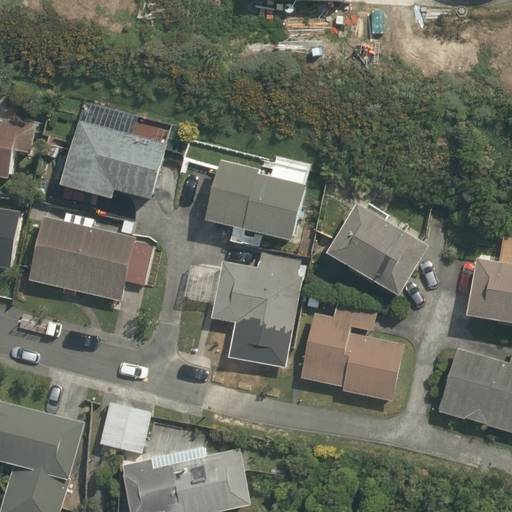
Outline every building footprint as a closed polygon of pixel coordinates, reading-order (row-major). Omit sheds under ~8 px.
[(33,156),(38,126),(0,120),(0,180),(11,182),(15,153),(33,156)] [(153,203),(169,146),(79,121),(61,187),(113,201),(115,192),(153,203)] [(220,162),(205,222),(293,243),(307,186),(260,175),(261,171),(220,162)] [(430,248),(357,204),(326,256),(400,300),(430,248)] [(0,269),(11,271),(22,212),(0,208),(0,269)] [(136,244),(138,239),(45,217),(30,281),(122,302),(127,283),(146,287),(155,248),(136,244)] [(499,264),(477,260),(467,318),(511,325),(511,237),(504,236),(499,264)] [(232,342),(290,353),(305,277),(300,276),(303,260),(263,253),(260,269),(223,262),(212,320),(235,324),(232,342)] [(406,345),(351,334),(352,328),(374,333),(379,313),(337,304),(334,318),(316,314),(302,379),(344,388),(343,392),(394,403),(406,345)] [(458,349),(440,413),(511,433),(511,355),(509,364),(458,349)] [(61,511),(85,423),(2,401),(2,399),(0,398),(0,462),(13,466),(0,511),(61,511)] [(100,444),(143,454),(154,412),(111,402),(100,444)] [(161,511),(164,511),(219,511),(253,505),(242,448),(208,455),(207,446),(123,465),(125,474),(123,474),(130,511),(161,511)]
